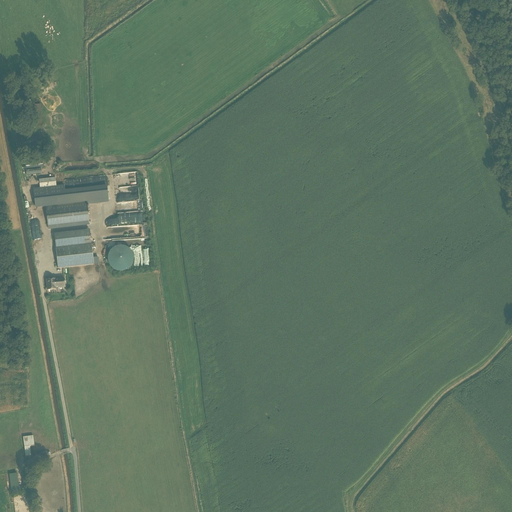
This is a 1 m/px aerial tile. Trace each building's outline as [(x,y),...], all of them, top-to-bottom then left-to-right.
[(46,206),(86,202),(108,199),(106,187),(65,192),(64,186),(56,186),(55,178),(39,180),(40,188),(33,189),(35,208),(46,206)] [(86,202),(46,206),(48,229),(89,225),(86,205),(86,202)] [(89,230),(54,234),(56,249),(91,245),(89,230)] [(91,245),(56,249),(58,269),(62,268),(93,265),(93,258),(91,245)] [(120,246),(115,247),(111,250),(108,255),(108,259),(109,264),(112,268),(116,271),(121,272),(126,270),(130,267),(132,263),(133,258),(132,253),(129,249),(125,247),(120,246)] [(64,279),(55,280),(56,288),(65,287),(64,279)] [(55,280),(46,281),(47,290),(56,290),(56,288),(55,280)] [(33,436),(23,437),(26,457),(31,456),(30,447),(34,447),(33,436)]
